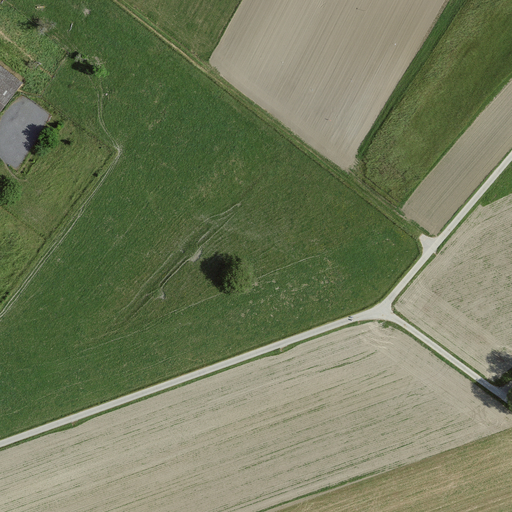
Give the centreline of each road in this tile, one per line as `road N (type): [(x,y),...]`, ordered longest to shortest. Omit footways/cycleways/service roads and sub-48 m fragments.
road 1 (track): [(382,309),(0,446)]
road 2 (track): [(511,157),(382,309)]
road 3 (track): [(382,309),(511,403)]
